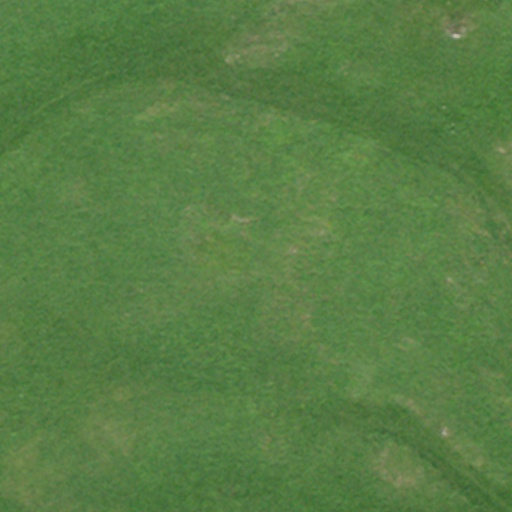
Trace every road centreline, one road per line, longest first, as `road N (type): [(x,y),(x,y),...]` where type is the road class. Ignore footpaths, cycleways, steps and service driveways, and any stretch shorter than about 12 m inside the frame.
road 1 (track): [(268,0),(215,43),(214,58),(307,84),(431,141),(511,217)]
road 2 (track): [(511,506),(387,407),(344,412)]
